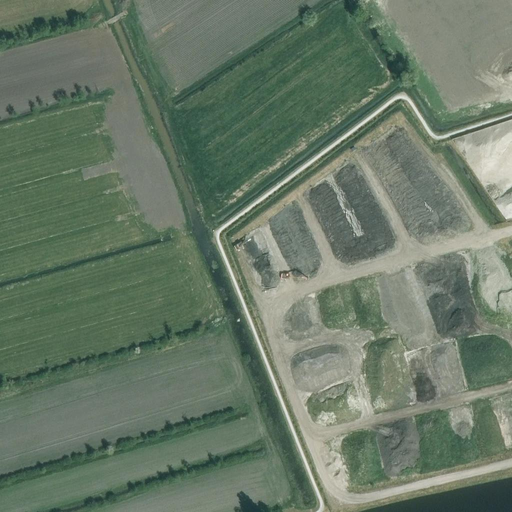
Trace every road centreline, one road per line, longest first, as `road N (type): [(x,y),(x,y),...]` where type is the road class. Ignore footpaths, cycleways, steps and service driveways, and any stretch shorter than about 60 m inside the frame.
road 1 (track): [(350,500),(330,486),(296,405),(275,345),(279,308),(293,295),(370,269),(511,231)]
road 2 (track): [(350,500),(511,461)]
